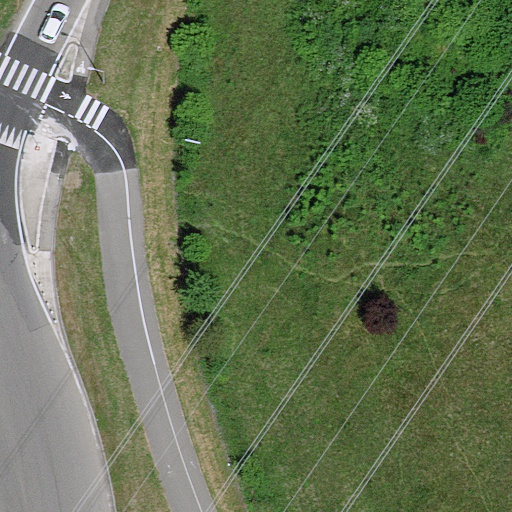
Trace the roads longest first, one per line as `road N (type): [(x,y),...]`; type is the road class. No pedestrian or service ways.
road 1 (primary): [(56,511),(38,433),(0,335)]
road 2 (primary): [(0,168),(9,114),(63,0)]
